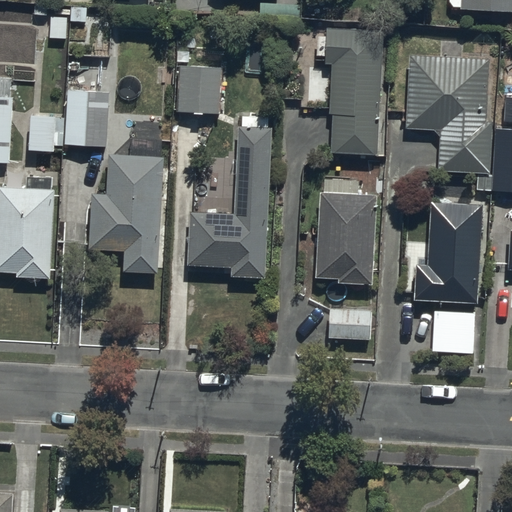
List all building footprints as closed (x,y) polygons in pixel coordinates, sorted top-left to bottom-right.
[(378,151),(383,27),(325,23),(324,61),(330,62),(328,110),(331,110),(330,149),(378,151)] [(439,53),(409,52),(407,125),(433,126),(439,132),(438,168),(489,170),(491,118),(486,117),(488,65),(498,65),(498,35),(473,35),(473,52),(463,52),(463,40),(439,40),(439,53)] [(221,63),(178,62),(177,108),(219,109),(221,63)] [(0,158),(9,159),(11,95),(9,95),(10,76),(0,75),(0,158)] [(110,88),(68,86),(66,140),(108,142),(110,88)] [(55,112),(31,111),(29,146),(55,147),(55,143),(61,143),(62,115),(55,114),(55,112)] [(265,273),(271,124),(267,124),(267,114),(242,114),(242,123),(238,123),(235,209),(189,207),(187,261),(231,262),(231,272),(265,273)] [(131,120),(130,151),(106,150),(104,191),(93,190),(90,244),(123,245),(122,265),(157,267),(162,153),(161,153),(162,121),(131,120)] [(511,125),(494,125),(491,187),(511,188),(511,125)] [(26,174),(25,184),(0,183),(0,268),(17,269),(17,274),(51,275),(53,184),(49,184),(49,174),(26,174)] [(371,279),(374,191),(357,190),(357,177),(324,177),(324,189),(319,188),(316,272),(338,272),(338,279),(371,279)] [(477,297),(481,200),(431,199),(428,260),(415,260),(413,295),(477,297)] [(370,307),(330,305),(329,334),(369,335),(370,307)] [(473,311),(434,309),(432,347),(472,349),(473,311)] [(15,511),(17,492),(0,490),(0,511),(15,511)] [(108,511),(109,506),(59,503),(58,511),(108,511)]
